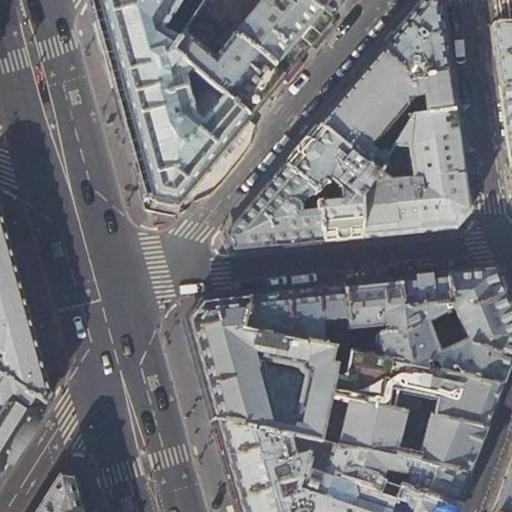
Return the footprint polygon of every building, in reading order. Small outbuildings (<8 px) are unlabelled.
[(189,29),(200,10),(204,4),(206,0),(96,0),(137,148),(151,200),(154,201),(175,206),(210,164),(247,120),(214,92),(210,96),(207,94),(192,111),(183,79),(188,71),(171,56),(187,30),(189,29)] [(306,48),(329,20),(304,0),(255,0),(260,4),(247,19),(239,13),(225,30),(282,77),(306,48)] [(345,0),(304,0),(329,20),(345,0)] [(439,3),(427,0),(424,0),(407,20),(380,54),(409,78),(448,73),(443,37),(439,3)] [(511,0),(492,0),(496,27),(511,26),(511,0)] [(225,18),(216,11),(212,10),(204,4),(200,10),(219,26),(220,26),(224,21),(225,18)] [(188,71),(214,92),(247,120),(264,99),(282,77),(225,30),(220,26),(219,26),(200,10),(189,29),(187,30),(171,56),(188,71)] [(511,26),(496,27),(491,27),(495,57),(499,88),(511,86),(511,26)] [(409,78),(380,54),(364,72),(349,91),(400,134),(409,119),(454,111),(451,91),(448,73),(409,78)] [(511,166),(511,86),(499,88),(505,126),(511,166)] [(375,177),(400,134),(349,91),(334,109),(317,129),(375,177)] [(469,213),(454,111),(409,119),(400,134),(375,177),(357,198),(360,238),(414,232),(455,228),(469,213)] [(357,198),(375,177),(317,129),(301,148),(284,169),(317,196),(321,241),(338,240),(360,238),(357,198)] [(284,169),(283,169),(259,198),(226,238),(230,244),(233,250),(286,245),(321,241),(317,196),(284,169)] [(20,290),(0,216),(0,379),(45,407),(50,398),(20,290)] [(511,352),(511,323),(504,306),(491,275),(464,277),(446,279),(448,305),(401,310),(409,367),(499,386),(511,352)] [(448,305),(446,279),(430,281),(397,284),(401,310),(448,305)] [(343,289),(349,354),(409,367),(401,310),(397,284),(365,287),(343,289)] [(349,354),(343,289),(291,294),(248,298),(241,332),(240,333),(337,353),(349,354)] [(312,444),(317,445),(320,434),(325,410),(327,399),(337,353),(240,333),(241,332),(248,298),(218,301),(200,303),(184,324),(198,374),(211,422),(312,444)] [(490,411),(499,386),(409,367),(349,354),(337,353),(327,399),(391,412),(395,386),(413,389),(411,398),(428,402),(428,405),(429,406),(433,407),(431,420),(482,431),(490,411)] [(36,421),(45,407),(0,379),(0,477),(8,465),(9,465),(24,441),(36,422),(36,421)] [(365,455),(463,476),(465,476),(474,452),(482,431),(431,420),(391,412),(327,399),(325,410),(345,414),(340,439),(320,434),(317,445),(365,455)] [(345,511),(292,494),(295,485),(312,444),(211,422),(236,511),(345,511)] [(358,475),(365,455),(317,445),(312,444),(295,485),(292,494),(345,511),(451,511),(452,510),(450,509),(358,475)] [(455,496),(463,476),(365,455),(358,475),(450,509),(455,496)] [(511,511),(511,459),(492,511),(511,511)] [(80,511),(71,480),(57,477),(35,511),(80,511)]
